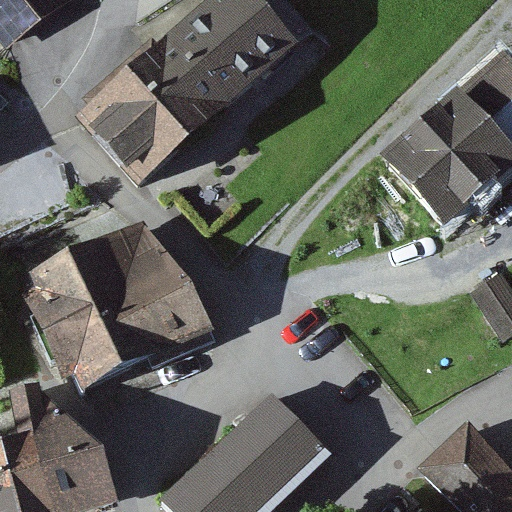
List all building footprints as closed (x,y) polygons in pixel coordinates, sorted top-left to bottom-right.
[(74,0),(0,0),(0,50),(8,62),(81,9),(74,0)] [(266,0),(217,0),(88,115),(152,187),(309,48),(266,0)] [(511,68),(505,61),(387,170),(455,244),(511,190),(511,68)] [(156,226),(20,298),(82,414),(218,341),(156,226)] [(0,511),(124,511),(111,467),(59,427),(49,399),(0,409),(0,420),(5,455),(0,456),(0,511)] [(274,403),(162,511),(163,511),(265,511),(324,458),(274,403)] [(511,511),(511,482),(466,438),(421,484),(450,511),(511,511)]
